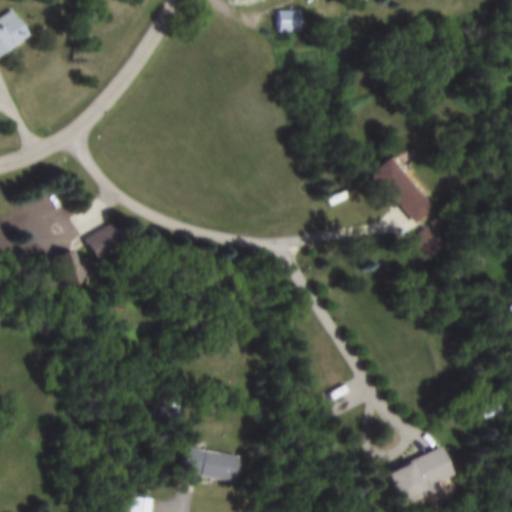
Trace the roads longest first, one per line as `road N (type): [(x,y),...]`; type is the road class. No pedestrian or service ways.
road 1 (residential): [(67,132),(119,197),(171,226),(276,244)]
road 2 (residential): [(173,0),(105,96),(67,132),(0,167)]
